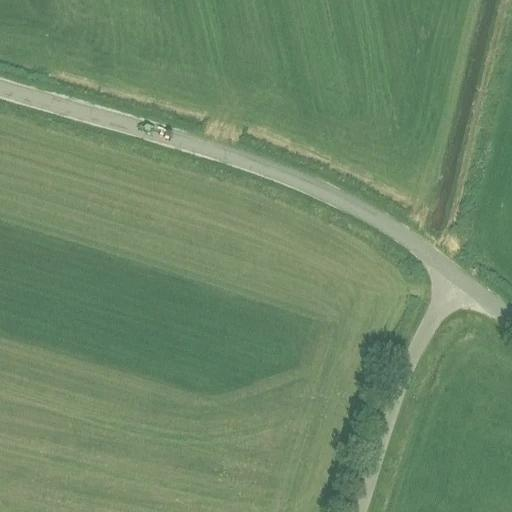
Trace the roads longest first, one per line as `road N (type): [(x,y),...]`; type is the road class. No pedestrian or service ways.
road 1 (unclassified): [(458,280),(379,220),(325,193),(0,88)]
road 2 (unclassified): [(359,511),(397,391),(458,280)]
